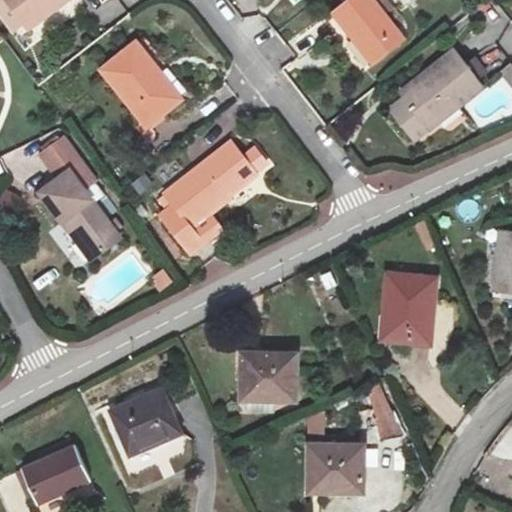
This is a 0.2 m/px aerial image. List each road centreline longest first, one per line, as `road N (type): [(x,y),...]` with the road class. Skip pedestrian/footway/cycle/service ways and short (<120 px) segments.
road 1 (residential): [(51,374),(361,214)]
road 2 (residential): [(192,0),(361,214)]
road 3 (residential): [(361,214),(511,149)]
road 4 (residential): [(511,386),(475,429),(431,511)]
